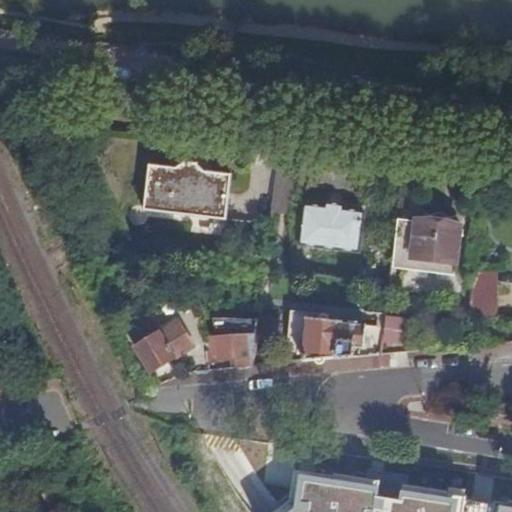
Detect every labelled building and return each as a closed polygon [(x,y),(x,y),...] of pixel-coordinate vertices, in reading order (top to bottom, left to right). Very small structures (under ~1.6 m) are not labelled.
[(177,174),(150,171),(145,216),(227,225),(232,179),(207,177),(199,170),(199,168),(186,167),(186,168),(179,172),(177,172),(177,174)] [(385,206),(399,208),(401,186),(387,185),(385,206)] [(327,206),(307,203),(303,243),(362,250),(366,211),(345,208),(345,204),(327,202),(327,206)] [(393,254),(403,256),(413,257),(412,262),(456,267),(461,229),(417,223),(417,226),(397,223),(393,254)] [(393,254),(388,300),(398,301),(403,256),(393,254)] [(476,270),(470,323),(498,322),(499,271),(476,270)] [(163,335),(155,321),(143,327),(151,341),(136,351),(151,376),(194,350),(180,325),(163,335)] [(322,363),(354,360),(356,351),(365,352),(367,329),(343,326),(342,324),(308,321),(304,365),(322,363)] [(237,371),(253,370),(257,336),(217,341),(219,356),(213,357),(208,358),(210,366),(236,362),(237,371)] [(219,356),(217,341),(209,343),(213,357),(219,356)] [(274,511),(272,511),(462,511),(465,493),(294,465),(288,500),(274,511)] [(511,511),(511,500),(501,499),(498,511),(511,511)]
